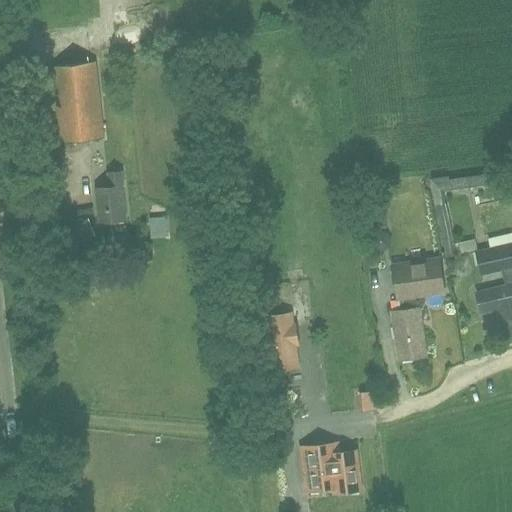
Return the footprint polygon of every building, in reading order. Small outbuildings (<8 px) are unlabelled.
[(62,144),(104,139),(96,63),(54,68),(62,144)] [(445,191),(508,182),(505,170),(431,181),(435,206),(446,203),(445,191)] [(98,223),(126,220),(123,187),(124,187),(123,172),(107,173),(108,189),(95,190),(98,223)] [(511,202),(485,204),(486,227),(511,225),(511,202)] [(457,255),(470,251),(468,241),(453,244),(445,208),(436,210),(446,258),(457,255)] [(511,244),(488,251),(494,272),(503,270),(507,285),(477,293),(482,314),(498,310),(505,340),(511,338),(511,244)] [(402,312),(392,314),(399,362),(426,358),(420,315),(427,297),(444,294),(439,260),(392,268),(397,301),(400,301),(402,312)] [(298,369),(295,345),(299,344),(297,325),(293,326),(291,313),(267,316),(274,372),(298,369)] [(379,392),(366,393),(367,412),(380,411),(379,392)] [(306,492),(333,488),(334,494),(361,491),(356,450),(338,453),(337,443),(300,448),(306,492)]
